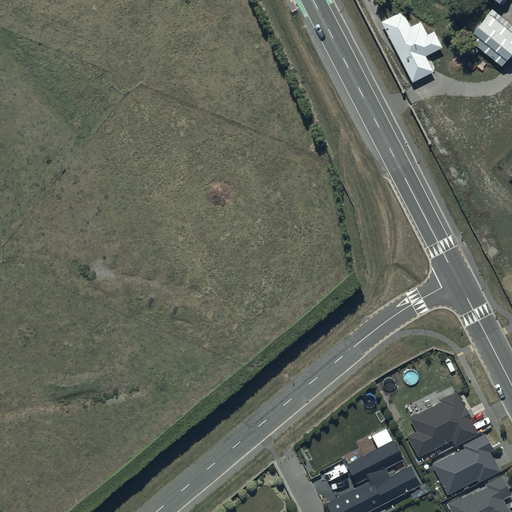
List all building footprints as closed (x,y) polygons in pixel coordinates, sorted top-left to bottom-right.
[(488,0),(500,9),(507,0),(488,0)] [(511,54),(511,27),(490,10),(481,22),(475,17),(466,29),(472,34),(467,41),(501,68),(511,54)] [(480,337),(469,319),(460,325),(471,342),(480,337)] [(441,402),(410,418),(416,431),(407,436),(418,457),(452,440),(455,446),(479,434),(457,392),(440,401),(441,402)] [(464,449),(432,465),(448,495),(477,479),(479,482),(500,471),(490,452),(494,450),(485,434),(462,446),(464,449)] [(394,440),(347,464),(357,484),(368,478),(369,481),(328,502),(333,511),(368,511),(421,484),(411,464),(389,476),(386,469),(404,460),(394,440)] [(462,497),(447,504),(451,511),(509,511),(503,500),(511,495),(502,476),(486,484),(487,488),(473,495),(471,493),(462,498),(462,497)]
